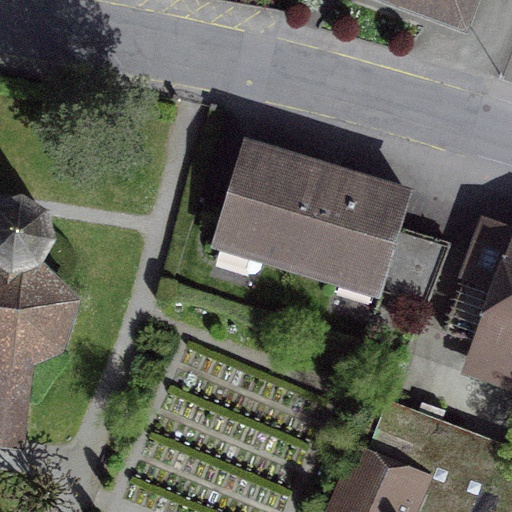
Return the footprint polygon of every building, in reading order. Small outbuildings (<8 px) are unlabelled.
[(398,0),(402,1),(462,24),(470,0),(398,0)] [(408,196),(246,147),(216,243),(378,293),(379,291),(428,307),(450,248),(397,232),(408,196)] [(0,439),(23,442),(30,358),(35,358),(39,357),(43,355),(46,354),(50,351),(54,348),(58,352),(63,346),(60,343),(64,338),(67,332),(69,326),(70,320),(71,313),(70,305),(76,304),(75,298),(68,299),(67,294),(63,288),(59,283),(54,278),(48,274),(41,271),(46,215),(0,208),(0,439)] [(511,233),(485,224),(443,334),(511,358),(511,233)] [(301,471),(325,386),(185,346),(166,412),(206,423),(274,443),(269,462),(301,471)] [(511,511),(511,447),(388,400),(361,468),(356,466),(335,511),(511,511)]
